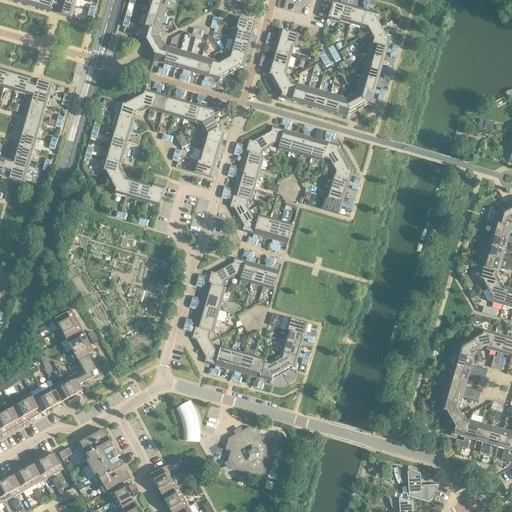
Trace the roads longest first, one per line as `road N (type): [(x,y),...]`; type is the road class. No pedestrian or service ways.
road 1 (residential): [(472,508),(437,460),(159,378)]
road 2 (residential): [(271,0),(215,198)]
road 3 (residential): [(159,378),(215,198)]
road 4 (residential): [(0,459),(56,428),(81,432),(118,412)]
